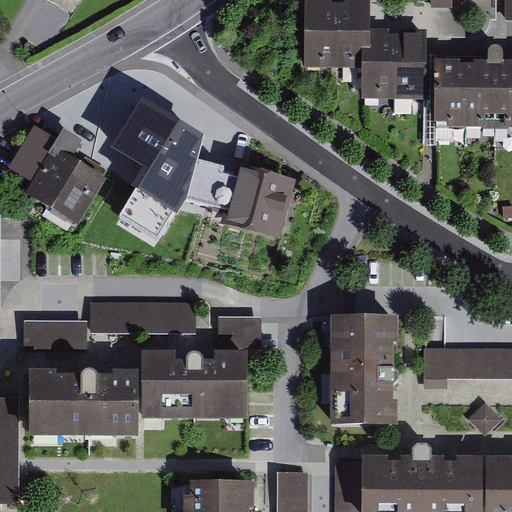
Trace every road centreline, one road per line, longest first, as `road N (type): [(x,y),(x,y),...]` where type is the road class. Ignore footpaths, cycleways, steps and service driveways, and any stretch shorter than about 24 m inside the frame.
road 1 (residential): [(511,273),(374,193),(207,70),(164,15)]
road 2 (unclassified): [(164,15),(0,110)]
